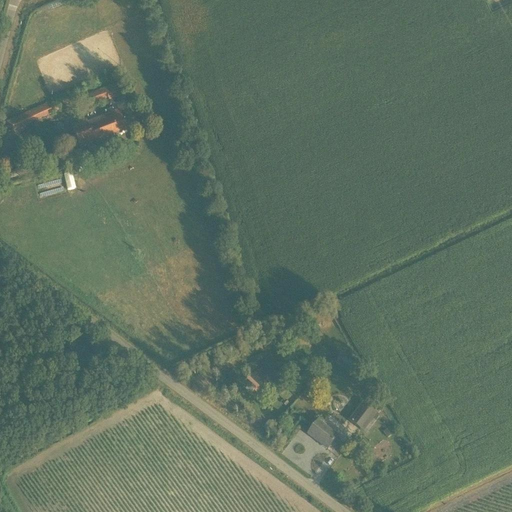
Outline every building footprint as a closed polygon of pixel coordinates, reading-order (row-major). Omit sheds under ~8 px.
[(119,83),(85,96),(89,106),(108,99),(109,101),(124,96),(119,83)] [(60,109),(56,100),(1,124),(6,133),(60,109)] [(83,128),(73,132),(79,148),(126,130),(118,111),(82,125),(83,128)] [(340,354),(334,363),(347,372),(353,364),(340,354)] [(254,390),(255,389),(247,380),(243,384),(237,385),(238,393),(245,393),(254,390)] [(363,432),(377,414),(364,403),(349,422),(363,432)] [(338,437),(318,421),(308,435),(328,450),(338,437)] [(269,422),(262,429),(267,434),(274,426),(269,422)]
